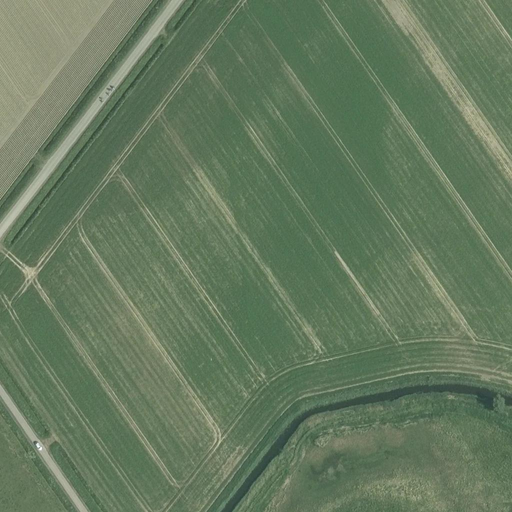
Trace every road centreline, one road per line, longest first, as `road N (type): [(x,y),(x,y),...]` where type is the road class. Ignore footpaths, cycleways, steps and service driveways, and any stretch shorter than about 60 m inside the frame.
road 1 (unclassified): [(0,232),(182,0)]
road 2 (unclassified): [(84,511),(0,392)]
